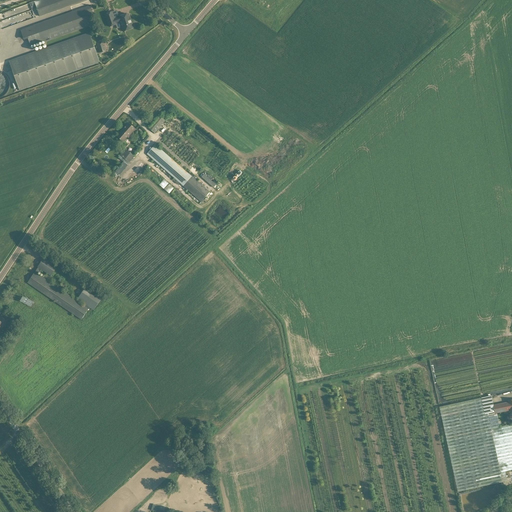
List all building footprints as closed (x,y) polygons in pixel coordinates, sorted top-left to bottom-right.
[(34,1),(30,3),(32,9),(37,7),(37,9),(40,17),(86,0),(37,0),(34,1)] [(90,5),(36,25),(25,28),(31,45),(92,24),(89,13),(93,12),(90,5)] [(127,13),(122,15),(119,16),(119,17),(115,19),(112,12),(106,14),(110,27),(117,25),(116,23),(120,22),(122,27),(124,27),(125,31),(134,28),(131,19),(129,20),(127,13)] [(9,61),(12,70),(19,91),(39,84),(100,62),(89,33),(47,47),(29,54),(9,61)] [(96,43),(100,53),(106,51),(105,46),(103,46),(101,41),(96,43)] [(8,91),(10,87),(10,82),(10,78),(7,73),(3,70),(0,68),(0,96),(0,97),(4,95),(8,91)] [(155,133),(165,121),(160,116),(149,129),(155,133)] [(117,136),(121,140),(122,141),(127,136),(128,137),(136,129),(133,126),(129,123),(117,136)] [(155,144),(147,154),(159,165),(174,178),(179,182),(201,202),(210,192),(187,173),(183,168),(180,166),(155,144)] [(129,162),(134,156),(125,149),(120,155),(129,162)] [(118,175),(127,164),(123,161),(114,171),(118,175)] [(201,177),(214,188),(216,184),(204,174),(201,177)] [(28,282),(32,285),(81,319),(88,308),(83,304),(39,275),(42,270),(51,276),(58,265),(45,256),(38,267),(35,272),(28,282)] [(83,288),(76,298),(91,309),(99,299),(83,288)] [(489,418),(498,416),(497,413),(502,412),(500,404),(493,405),(491,396),(490,396),(490,394),(488,394),(488,396),(439,407),(457,487),(458,491),(507,481),(505,471),(511,469),(511,423),(500,426),(491,428),(489,418)] [(500,404),(502,412),(510,410),(510,412),(511,411),(511,399),(508,400),(508,402),(500,404)] [(491,428),(500,426),(499,424),(499,421),(498,416),(489,418),(491,428)]
